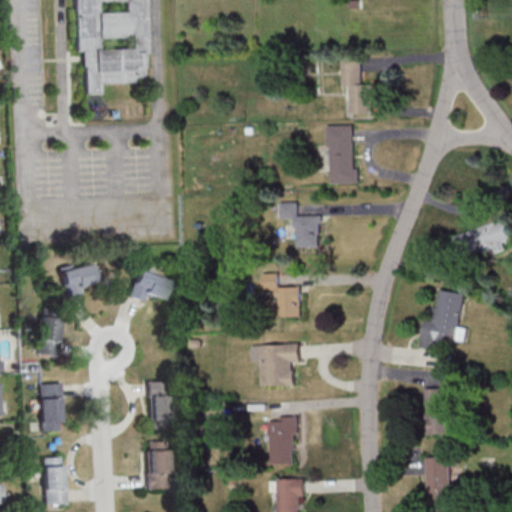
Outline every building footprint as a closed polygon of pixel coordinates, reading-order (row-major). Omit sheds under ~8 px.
[(85,93),(101,93),(101,82),(144,82),(143,0),(76,0),(77,51),(84,51),(85,93)] [(344,86),(353,86),(353,112),(373,112),(373,83),(362,83),(362,57),(344,57),(344,86)] [(357,125),(331,125),(331,183),(357,183),(357,125)] [(321,215),(299,214),(299,202),(282,202),(282,218),(298,218),(297,246),(321,246),(321,215)] [(505,241),(511,238),(511,218),(455,233),(462,260),(507,248),(505,241)] [(66,298),(84,293),(81,283),(95,280),(90,261),(59,268),(66,298)] [(161,298),(169,278),(139,267),(128,295),(146,302),(149,293),(161,298)] [(280,316),(303,316),(303,285),(280,285),(280,273),(266,273),(265,289),(280,289),(280,316)] [(443,339),(466,342),(468,328),(460,327),(465,292),(440,289),(436,318),(427,317),(423,347),(442,349),(443,339)] [(36,353),(57,356),(61,317),(40,315),(36,353)] [(295,384),(295,362),(302,362),(302,343),(253,344),(253,362),(265,361),(265,385),(295,384)] [(149,380),(148,428),(168,428),(169,381),(149,380)] [(60,382),(39,382),(39,430),(60,430),(60,382)] [(452,433),(452,387),(428,388),(428,433),(452,433)] [(272,416),(273,463),(299,463),(298,416),(272,416)] [(146,488),(168,488),(168,443),(146,443),(146,488)] [(65,456),(42,456),(43,503),(66,503),(65,456)] [(453,456),(429,456),(431,511),(454,511),(453,456)] [(280,511),(305,511),(305,477),(280,477),(280,511)]
